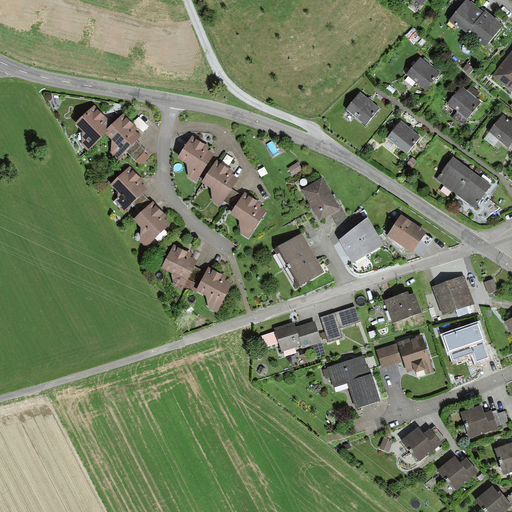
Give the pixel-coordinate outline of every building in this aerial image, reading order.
[(466,1),(449,22),(467,36),(468,35),(485,48),(502,26),(496,21),(486,13),(484,15),(473,6),(466,1)] [(511,52),(501,65),(492,77),(511,92),(511,52)] [(420,59),(406,76),(425,92),(440,75),(430,67),(420,59)] [(462,86),(447,104),(467,120),(482,102),(472,95),(462,86)] [(361,94),(346,111),(366,127),(380,110),(370,101),(361,94)] [(95,106),(76,126),(83,134),(82,145),(89,153),(107,136),(109,134),(107,132),(114,125),(95,106)] [(109,134),(107,136),(112,141),(111,154),(117,161),(127,152),(137,141),(144,135),(124,115),(114,125),(107,132),(109,134)] [(511,123),(503,116),(489,133),(509,149),(511,144),(511,123)] [(401,123),(388,139),(407,154),(420,137),(411,130),(401,123)] [(187,166),(188,178),(196,183),(214,157),(207,152),(209,149),(205,146),(193,139),(178,160),(187,166)] [(137,141),(127,152),(141,166),(150,158),(145,153),(147,151),(137,141)] [(446,167),(436,180),(476,210),(485,197),(493,187),(453,158),(446,167)] [(211,190),(212,201),(220,207),(238,179),(233,176),(234,174),(229,171),(216,162),(202,184),(211,190)] [(119,193),(118,205),(125,212),(147,189),(141,183),(144,180),(130,166),(112,185),(119,193)] [(322,179),(302,191),(310,205),(320,222),(340,210),(322,179)] [(240,222),(241,234),(249,239),(266,213),(259,208),(262,204),(257,202),(245,194),(231,216),(240,222)] [(142,229),(140,241),(147,248),(171,226),(165,220),(168,217),(154,204),(135,221),(142,229)] [(339,224),(349,218),(345,211),(335,217),(339,224)] [(428,236),(402,217),(388,236),(414,255),(428,236)] [(347,236),(340,241),(353,265),(384,247),(368,219),(347,236)] [(303,234),(278,248),(298,286),(324,272),(319,265),(307,242),(303,234)] [(170,275),(173,287),(182,292),(197,262),(190,259),(192,255),(173,246),(161,270),(170,275)] [(206,297),(208,310),(217,314),(233,286),(225,282),(227,278),(209,270),(197,292),(206,297)] [(465,277),(433,288),(443,316),(475,305),(465,277)] [(492,279),(483,284),(489,295),(498,291),(492,279)] [(404,295),(386,302),(393,324),(422,314),(415,295),(409,297),(408,294),(404,295)] [(355,308),(322,319),(329,343),(343,338),(340,329),(360,323),(355,308)] [(296,321),(274,328),(281,353),(300,347),(301,350),(323,343),(317,323),(298,328),(296,321)] [(466,331),(444,338),(452,363),(468,358),(470,366),(490,360),(479,327),(466,331)] [(393,344),(376,350),(382,368),(403,361),(407,373),(414,371),(415,374),(425,371),(426,375),(434,372),(421,334),(413,336),(410,335),(395,341),(393,344)] [(365,356),(323,369),(326,379),(331,378),(334,388),(348,384),(356,410),(381,402),(370,368),(369,369),(365,356)] [(481,407),(461,414),(470,440),(509,426),(504,413),(498,415),(496,411),(484,415),(481,407)] [(419,428),(402,442),(419,463),(447,441),(434,426),(424,434),(419,428)] [(511,443),(495,450),(504,475),(511,472),(511,443)] [(454,457),(438,470),(456,493),(479,475),(467,459),(460,464),(454,457)] [(487,493),(477,503),(484,511),(506,511),(511,507),(511,505),(500,492),(498,495),(492,489),(487,493)]
